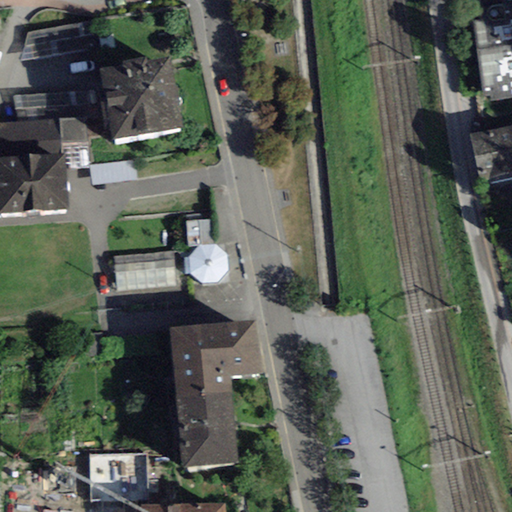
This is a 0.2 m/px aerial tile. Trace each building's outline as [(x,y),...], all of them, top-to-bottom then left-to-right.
[(511,0),(470,0),(484,100),(511,96),(511,0)] [(80,29),(31,32),(32,58),(81,55),(80,29)] [(112,139),(183,127),(171,60),(146,64),(145,58),(122,62),(123,68),(100,72),(112,139)] [(95,93),(18,96),(19,111),(95,108),(95,93)] [(86,118),(60,120),(61,145),(88,144),(86,118)] [(0,157),(59,153),(56,119),(0,123),(0,157)] [(511,125),(470,134),(480,181),(511,173),(511,125)] [(88,168),(88,144),(61,145),(61,153),(63,153),(65,170),(88,168)] [(0,214),(68,209),(65,170),(63,153),(61,153),(59,153),(0,157),(0,214)] [(133,161),(89,167),(92,187),(136,181),(133,161)] [(214,244),(211,219),(186,222),(189,247),(196,247),(214,244)] [(214,244),(196,247),(189,258),(184,259),(186,275),(190,275),(202,283),(216,283),(228,270),(226,256),(214,244)] [(116,291),(175,286),(172,251),(113,256),(116,291)] [(231,392),(230,377),(264,373),(253,321),(169,329),(175,398),(231,392)] [(231,392),(175,398),(182,468),(236,462),(231,392)] [(89,501),(147,499),(146,454),(88,456),(89,501)]
